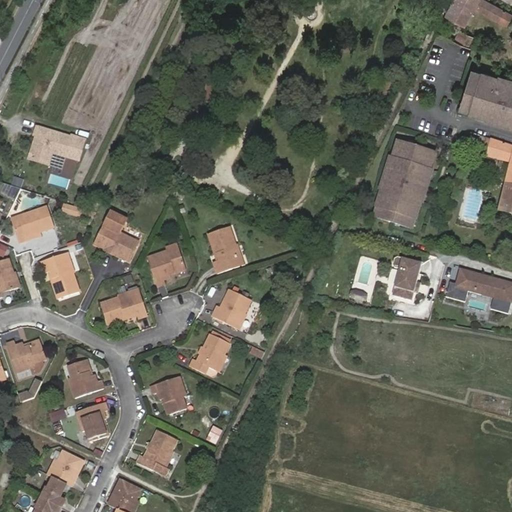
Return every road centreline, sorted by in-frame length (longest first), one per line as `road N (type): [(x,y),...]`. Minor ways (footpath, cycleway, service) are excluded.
road 1 (residential): [(119,350),(133,413),(87,511)]
road 2 (residential): [(0,318),(27,307),(119,350)]
